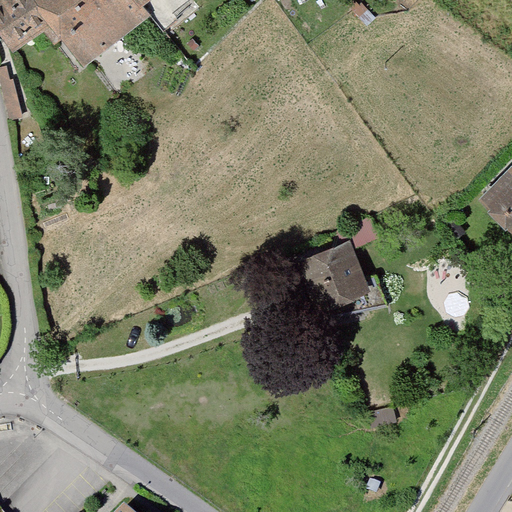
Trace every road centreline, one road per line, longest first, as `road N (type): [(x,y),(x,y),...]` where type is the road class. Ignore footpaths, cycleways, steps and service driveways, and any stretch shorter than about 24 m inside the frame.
road 1 (residential): [(15,382),(26,352),(25,320),(0,150)]
road 2 (residential): [(196,511),(15,382)]
road 3 (unknown): [(413,511),(511,348)]
